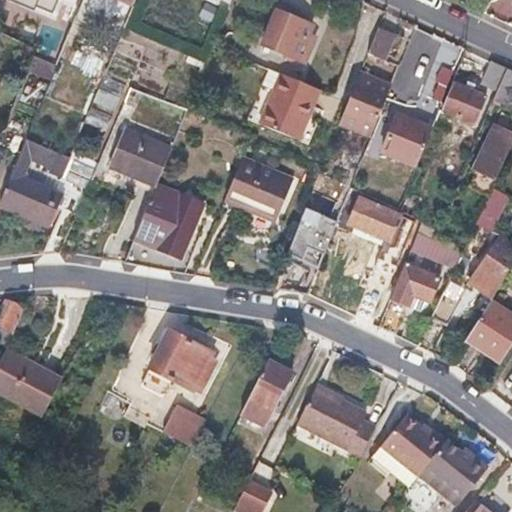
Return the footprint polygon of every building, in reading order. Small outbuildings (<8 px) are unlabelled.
[(13,0),(55,16),(61,0),(13,0)] [(265,41),(284,47),(302,54),(313,25),(315,19),(278,6),(265,41)] [(313,25),(302,54),(310,56),(320,28),(313,25)] [(377,30),(367,55),(377,59),(380,50),(386,51),(392,35),(377,30)] [(494,90),(504,67),(489,60),(480,83),(494,90)] [(511,91),(511,70),(504,67),(494,90),(490,99),(506,105),(511,91)] [(375,80),(360,74),(358,81),(373,86),(375,80)] [(281,75),(278,82),(260,126),(301,142),(309,122),(323,91),(281,75)] [(260,126),(278,82),(266,77),(248,121),(260,126)] [(126,88),(104,79),(93,104),(115,113),(126,88)] [(358,81),(344,119),(372,130),(390,85),(375,80),(373,86),(358,81)] [(447,84),(443,83),(439,81),(432,98),(440,101),(447,84)] [(472,123),(478,110),(483,96),(452,83),(440,110),(472,123)] [(127,102),(183,124),(189,111),(132,89),(127,102)] [(112,118),(91,109),(85,125),(106,133),(112,118)] [(430,127),(413,120),(397,113),(381,151),(414,165),(430,127)] [(344,119),(341,126),(370,137),(372,130),(344,119)] [(319,127),(309,122),(301,142),(312,146),(319,127)] [(511,137),(511,134),(503,130),(492,125),(473,169),(476,170),(493,179),(511,137)] [(104,139),(82,130),(73,153),(95,161),(104,139)] [(173,150),(149,140),(126,131),(111,169),(134,178),(157,187),(173,150)] [(236,135),(235,140),(244,144),(246,139),(236,135)] [(64,197),(45,188),(24,179),(29,168),(25,167),(32,149),(41,152),(39,158),(51,163),(49,170),(63,176),(70,159),(28,140),(0,205),(32,218),(29,224),(41,229),(44,223),(52,226),(64,197)] [(245,208),(252,211),(278,222),(295,184),(243,161),(227,200),(245,208)] [(469,186),(488,195),(491,187),(495,179),(493,179),(476,170),(469,186)] [(170,243),(188,200),(157,187),(141,226),(125,265),(134,266),(159,270),(165,256),(170,243)] [(485,228),(504,193),(491,187),(488,195),(475,223),(485,228)] [(131,240),(143,203),(131,199),(118,236),(131,240)] [(382,246),(391,249),(401,253),(407,240),(397,236),(404,219),(358,199),(355,206),(345,201),(335,225),(346,229),(348,224),(384,240),(382,246)] [(188,200),(170,243),(187,249),(205,206),(188,200)] [(41,257),(61,255),(77,219),(61,212),(41,257)] [(430,240),(433,235),(435,229),(422,223),(417,235),(430,240)] [(411,250),(454,269),(461,254),(430,240),(417,235),(411,250)] [(511,263),(511,243),(509,242),(496,235),(485,254),(509,269),(511,263)] [(187,249),(170,243),(165,256),(181,263),(187,249)] [(397,337),(405,316),(414,296),(431,302),(440,281),(405,266),(380,329),(397,337)] [(373,326),(379,312),(386,298),(368,290),(356,317),(373,326)] [(431,319),(440,322),(448,326),(459,301),(443,294),(431,319)] [(499,363),(511,343),(511,312),(490,300),(465,341),(485,354),(499,363)] [(25,307),(18,304),(11,302),(0,325),(0,341),(8,346),(16,331),(25,307)] [(203,383),(206,385),(209,387),(217,371),(211,368),(217,356),(187,341),(169,332),(149,370),(198,395),(203,383)] [(0,392),(15,400),(35,363),(8,347),(0,361),(0,392)] [(63,378),(35,363),(15,400),(43,415),(63,378)] [(239,417),(250,423),(261,429),(276,401),(282,389),(289,375),(267,363),(239,417)] [(286,391),(282,389),(276,401),(279,403),(286,391)] [(295,427),(302,430),(320,391),(315,389),(295,427)] [(320,391),(302,430),(358,458),(375,428),(362,421),(365,416),(357,411),(320,391)] [(145,425),(160,432),(174,440),(187,414),(158,398),(145,425)] [(401,464),(416,476),(422,469),(443,443),(430,433),(428,435),(405,416),(380,447),(401,464)] [(48,427),(46,426),(44,425),(32,446),(41,450),(29,472),(40,478),(64,431),(50,424),(48,427)] [(460,499),(473,483),(487,467),(472,456),(469,461),(460,453),(444,442),(443,443),(422,469),(460,499)] [(380,447),(370,459),(391,476),(401,464),(380,447)] [(463,449),(460,453),(469,461),(472,456),(463,449)] [(269,496),(274,485),(279,475),(256,463),(245,484),(269,496)] [(401,464),(391,476),(406,488),(416,476),(401,464)] [(463,511),(472,511),(478,505),(473,501),(463,511)]
